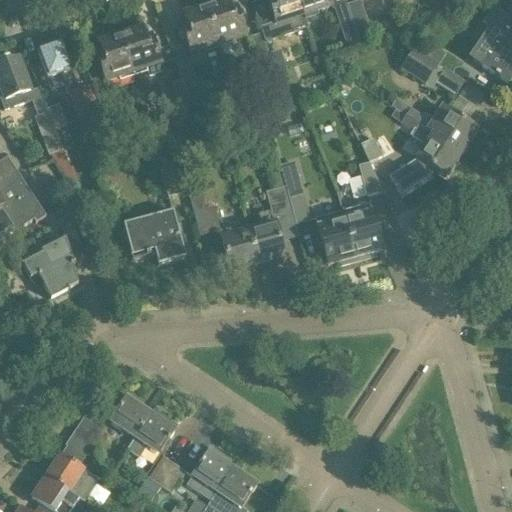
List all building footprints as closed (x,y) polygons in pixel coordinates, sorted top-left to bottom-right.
[(273,26),(259,31),(261,36),(260,36),(263,44),(306,30),(302,18),(295,0),(267,0),(265,1),(273,26)] [(295,0),(302,18),(330,9),(327,0),(295,0)] [(218,2),(203,7),(216,47),(245,37),(236,10),(230,12),(227,2),(218,5),(218,2)] [(359,3),(347,7),(357,36),(356,36),(358,42),(370,37),(359,3)] [(184,28),(179,29),(187,56),(216,47),(203,7),(188,11),(189,14),(181,17),(184,28)] [(347,7),(335,11),(345,40),(356,36),(357,36),(347,7)] [(490,31),(470,61),(481,68),(506,85),(508,82),(510,82),(511,78),(511,20),(497,10),(485,27),(490,31)] [(133,30),(118,35),(132,75),(161,65),(152,38),(146,40),(142,31),(134,34),(133,30)] [(93,73),(86,76),(92,93),(104,129),(121,124),(108,83),(132,75),(118,35),(104,40),(105,43),(97,46),(100,56),(94,58),(95,60),(90,62),(93,73)] [(260,36),(249,40),(258,69),(270,65),(263,44),(260,36)] [(43,51),(36,54),(46,82),(50,91),(64,86),(78,124),(98,117),(89,89),(83,91),(81,86),(75,88),(70,74),(71,74),(61,45),(53,48),(51,45),(44,47),(43,51)] [(413,51),(400,70),(424,86),(428,80),(454,97),(463,84),(443,71),(441,74),(434,69),(436,67),(413,51)] [(195,92),(184,58),(174,61),(186,95),(195,92)] [(3,66),(0,67),(0,101),(4,113),(31,103),(35,115),(38,114),(39,118),(33,120),(47,159),(61,154),(53,133),(45,111),(38,91),(29,94),(17,61),(15,62),(10,60),(5,61),(3,66)] [(56,107),(45,111),(53,133),(64,129),(56,107)] [(409,111),(405,118),(460,156),(475,132),(439,109),(431,121),(423,116),(421,119),(409,111)] [(405,118),(399,126),(412,134),(410,138),(425,147),(419,155),(416,160),(445,179),(460,156),(405,118)] [(73,147),(88,140),(83,130),(69,137),(73,147)] [(371,142),(360,147),(368,165),(382,158),(371,142)] [(0,248),(9,243),(7,240),(10,238),(12,241),(22,235),(20,232),(33,224),(35,227),(45,220),(5,158),(0,160),(0,248)] [(368,165),(357,168),(365,199),(381,194),(368,165)] [(176,166),(160,171),(167,200),(184,195),(176,166)] [(261,230),(247,234),(256,266),(283,259),(272,218),(290,213),(279,172),(268,175),(273,193),(265,195),(270,214),(257,217),(261,230)] [(302,197),(288,201),(295,227),(309,223),(302,197)] [(341,213),(355,264),(374,259),(372,255),(380,253),(368,206),(341,214),(341,213)] [(41,256),(20,266),(20,267),(21,267),(28,280),(37,277),(49,300),(76,286),(70,268),(72,267),(67,249),(79,245),(67,209),(54,213),(63,241),(40,253),(41,256)] [(212,210),(192,215),(199,238),(219,233),(212,210)] [(340,214),(314,221),(326,268),(334,266),(335,270),(355,264),(341,213),(340,214)] [(171,214),(121,228),(131,263),(153,257),(157,269),(184,261),(171,214)] [(246,230),(219,237),(229,274),(256,266),(247,234),(246,230)] [(118,396),(107,412),(113,417),(109,424),(133,440),(149,416),(118,396)] [(135,441),(127,453),(139,461),(147,449),(158,457),(174,433),(149,416),(133,440),(135,441)] [(84,421),(75,434),(85,441),(93,427),(84,421)] [(93,427),(85,441),(92,446),(101,432),(93,427)] [(75,434),(66,448),(76,454),(85,441),(75,434)] [(85,441),(76,454),(84,459),(92,446),(85,441)] [(207,455),(185,488),(199,497),(196,500),(204,505),(213,493),(215,495),(231,471),(219,463),(222,459),(211,451),(208,456),(207,455)] [(145,480),(135,496),(149,504),(159,488),(160,489),(175,467),(158,457),(144,479),(145,480)] [(61,458),(46,480),(79,502),(79,501),(84,504),(98,483),(61,458)] [(175,467),(160,489),(171,496),(185,474),(175,467)] [(231,471),(215,495),(203,511),(214,511),(215,511),(241,511),(240,511),(256,487),(231,471)] [(46,480),(31,502),(40,507),(36,511),(72,511),(79,502),(46,480)]
